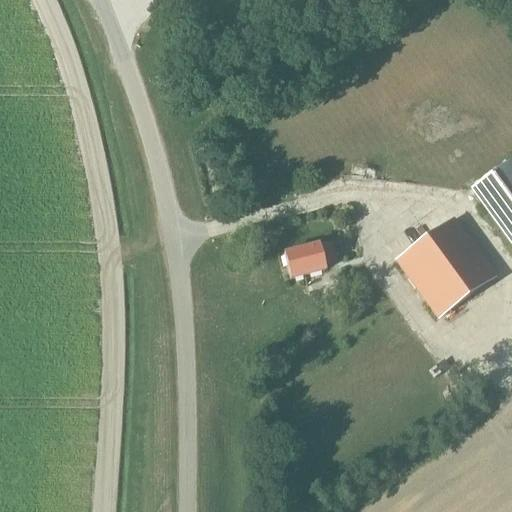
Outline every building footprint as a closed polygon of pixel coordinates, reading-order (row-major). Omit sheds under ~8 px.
[(231,100),(224,104),(227,109),(234,105),(231,100)] [(511,249),(511,162),(511,161),(469,191),(511,249)] [(438,320),(496,278),(453,221),(396,263),(438,320)] [(324,264),(336,261),(331,242),(319,245),(283,254),(290,280),(325,270),(324,264)] [(348,364),(344,379),(392,394),(396,378),(349,363),(348,364)]
